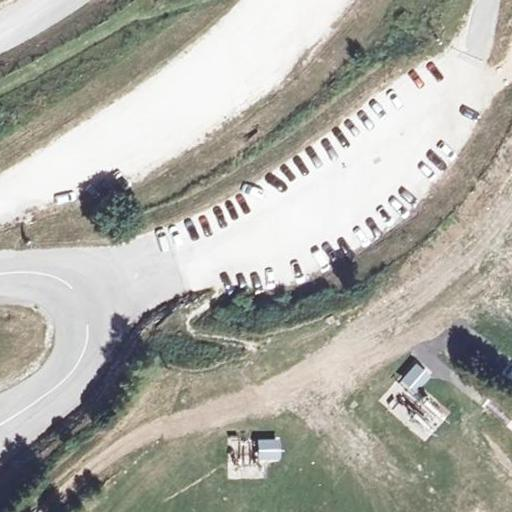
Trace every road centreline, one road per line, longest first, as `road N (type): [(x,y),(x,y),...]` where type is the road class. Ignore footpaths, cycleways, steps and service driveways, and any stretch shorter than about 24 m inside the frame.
road 1 (unclassified): [(0,190),(231,51),(283,0)]
road 2 (track): [(44,511),(127,440),(328,359)]
road 3 (track): [(328,359),(199,334),(187,321),(235,286),(279,223)]
road 4 (track): [(328,359),(460,232),(511,163)]
road 5 (tertiary): [(0,273),(38,274),(83,293),(91,337),(64,383),(4,423)]
